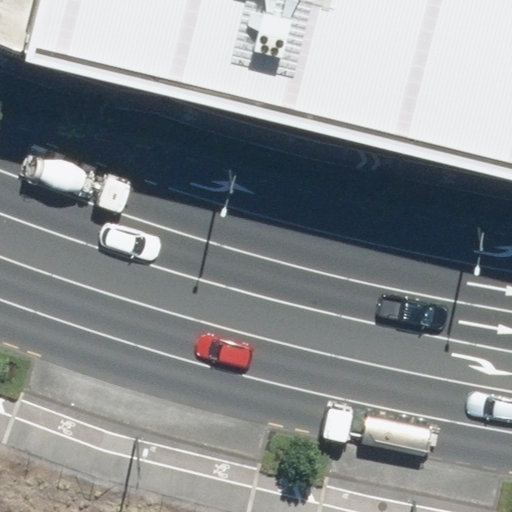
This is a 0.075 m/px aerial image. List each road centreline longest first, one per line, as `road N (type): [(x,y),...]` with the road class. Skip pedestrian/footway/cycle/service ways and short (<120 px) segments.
road 1 (secondary): [(511,439),(347,401),(0,289)]
road 2 (secondary): [(0,159),(400,280),(511,304)]
